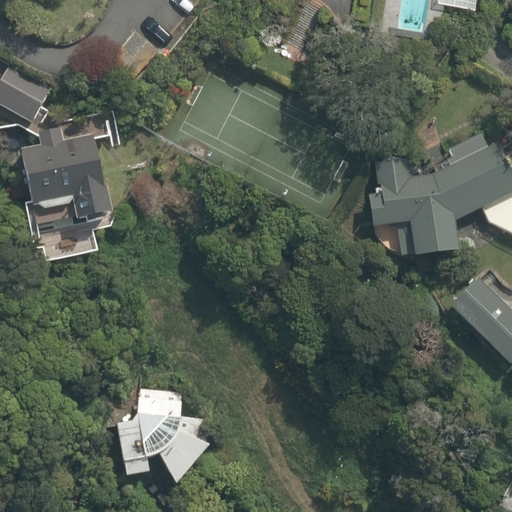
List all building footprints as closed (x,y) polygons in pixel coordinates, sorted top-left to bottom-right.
[(477,0),(437,0),(437,3),(476,8),(477,0)] [(154,56),(132,39),(110,69),(132,86),(154,56)] [(0,58),(0,76),(9,68),(0,58)] [(71,211),(74,226),(109,218),(90,127),(17,142),(33,219),(71,211)] [(379,196),(371,197),(374,230),(396,228),(400,261),(459,255),(456,226),(473,217),(511,236),(511,164),(501,144),(431,178),(414,180),(413,165),(376,169),(379,196)] [(511,312),(479,281),(451,310),(511,368),(511,312)] [(170,467),(174,492),(182,491),(205,460),(198,419),(180,422),(182,392),(141,390),(139,419),(115,424),(127,485),(152,480),(150,471),(170,467)]
